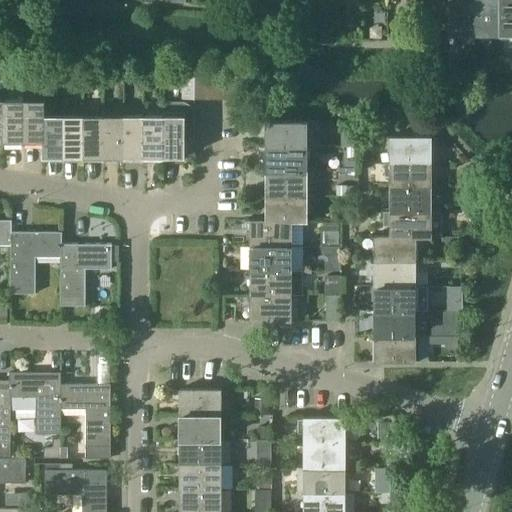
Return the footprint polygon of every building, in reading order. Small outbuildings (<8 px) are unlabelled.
[(449,0),(439,0),(439,30),(449,30),(449,0)] [(449,0),(449,30),(449,34),(475,34),(475,0),(449,0)] [(500,0),(475,0),(475,34),(501,34),(500,0)] [(511,0),(500,0),(501,34),(511,34),(511,0)] [(22,58),(23,50),(13,50),(13,57),(16,57),(22,58)] [(500,71),(511,71),(511,55),(500,56),(500,71)] [(195,98),(207,98),(206,75),(195,75),(195,98)] [(219,75),(206,75),(207,98),(219,98),(219,75)] [(231,75),(219,75),(219,98),(231,98),(231,75)] [(243,75),(231,75),(231,98),(243,98),(243,75)] [(4,140),(24,140),(24,99),(4,99),(4,140)] [(24,140),(43,140),(44,140),(44,115),(45,115),(45,99),(24,99),(24,140)] [(164,102),(164,114),(165,114),(165,156),(185,156),(185,136),(194,136),(194,108),(184,102),(164,102)] [(85,156),(105,156),(105,114),(104,114),(104,107),(84,107),(84,114),(85,114),(85,156)] [(85,114),(84,114),(65,115),(65,156),(85,156),(85,114)] [(105,156),(125,156),(125,114),(105,114),(105,156)] [(145,156),(145,114),(125,114),(125,156),(145,156)] [(165,156),(165,114),(164,114),(145,114),(145,156),(165,156)] [(65,115),(45,115),(44,115),(44,140),(43,140),(43,156),(65,156),(65,115)] [(267,146),(308,147),(315,147),(315,146),(319,146),(319,120),(308,120),(267,120),(267,146)] [(345,133),(343,133),(343,145),(345,145),(356,145),(356,133),(345,133)] [(431,136),(390,136),(390,162),(431,162),(431,136)] [(439,136),(439,141),(443,145),(448,145),(448,136),(439,136)] [(267,146),(267,171),(308,171),(315,171),(315,147),(308,147),(267,146)] [(345,147),(343,147),(344,160),(359,160),(359,147),(345,147)] [(359,160),(344,160),(344,171),(359,170),(359,160)] [(390,187),(431,187),(431,162),(390,162),(384,162),(384,170),(390,170),(390,187)] [(308,196),(308,171),(267,171),(267,196),(308,196)] [(337,195),(347,195),(347,185),(337,185),(337,195)] [(431,187),(390,187),(390,211),(431,211),(431,187)] [(267,196),(267,219),(267,220),(292,220),(292,221),(308,221),(308,196),(267,196)] [(431,211),(390,211),(384,211),(384,221),(390,221),(390,235),(390,236),(416,236),(416,237),(432,237),(432,236),(442,236),(442,211),(431,211)] [(292,246),(292,221),(292,220),(267,220),(267,219),(250,219),(250,246),(292,246)] [(12,220),(0,220),(0,243),(10,244),(11,232),(12,232),(12,220)] [(460,236),(472,235),(472,227),(460,227),(460,236)] [(339,230),(322,230),(322,246),(339,246),(339,230)] [(61,232),(12,232),(11,232),(10,244),(10,293),(34,293),(34,256),(60,256),(61,256),(61,244),(61,232)] [(374,235),(374,262),(416,262),(416,237),(416,236),(390,236),(390,235),(374,235)] [(61,256),(60,256),(60,305),(85,305),(85,268),(112,268),(112,261),(112,245),(112,244),(61,244),(61,256)] [(292,270),(292,246),(250,246),(250,270),(292,270)] [(341,270),(341,246),(339,246),(322,246),(322,253),(329,257),(329,261),(325,264),(325,270),(341,270)] [(374,262),(374,286),(416,286),(416,262),(374,262)] [(292,270),(250,270),(250,295),(292,295),(303,295),(303,270),(292,270)] [(325,294),(330,294),(341,294),(341,275),(325,275),(325,294)] [(428,286),(416,286),(374,286),(374,311),(416,311),(428,311),(428,286)] [(449,310),(455,310),(461,310),(462,287),(455,287),(450,287),(449,310)] [(250,295),(250,321),(292,321),(292,295),(250,295)] [(12,313),(23,313),(23,304),(12,304),(12,313)] [(326,307),(326,319),(340,319),(340,307),(326,307)] [(374,311),(374,335),(415,336),(416,311),(374,311)] [(453,311),(444,311),(444,322),(458,322),(458,311),(453,311)] [(374,346),(374,361),(415,361),(415,360),(427,360),(428,336),(415,336),(374,335),(370,335),(370,346),(374,346)] [(446,336),(446,343),(446,349),(458,349),(458,335),(446,336)] [(9,372),(9,380),(10,380),(10,397),(35,397),(35,434),(60,434),(60,408),(59,408),(59,384),(60,384),(60,372),(9,372)] [(0,441),(10,442),(10,397),(10,380),(9,380),(0,379),(0,441)] [(110,384),(60,384),(59,384),(59,408),(60,408),(85,408),(86,458),(110,458),(110,384)] [(179,389),(179,415),(221,414),(220,389),(179,389)] [(256,413),(267,413),(267,399),(256,398),(256,413)] [(179,415),(179,441),(221,440),(221,414),(179,415)] [(303,433),(303,443),(345,443),(345,417),(303,417),(303,418),(297,418),(297,433),(303,433)] [(393,437),(393,422),(382,422),(382,437),(393,437)] [(271,426),(259,426),(259,439),(271,439),(271,426)] [(60,445),(60,439),(53,438),(53,446),(44,446),(44,457),(59,457),(59,445),(60,445)] [(179,441),(179,465),(221,464),(221,440),(179,441)] [(345,443),(303,443),(303,468),(345,468),(345,443)] [(271,453),(257,453),(257,464),(272,464),(271,453)] [(0,458),(0,482),(25,483),(25,458),(0,458)] [(179,465),(179,490),(221,489),(221,464),(179,465)] [(345,492),(345,468),(303,468),(297,468),(297,492),(303,492),(345,492)] [(376,469),(376,491),(378,492),(384,492),(389,492),(389,469),(384,469),(376,469)] [(82,494),(81,511),(106,511),(107,470),(45,470),(45,494),(82,494)] [(272,489),(272,473),(256,473),(256,489),(272,489)] [(220,511),(221,489),(179,490),(178,511),(220,511)] [(35,491),(23,491),(23,508),(35,508),(35,507),(35,491)] [(345,511),(345,492),(303,492),(303,511),(345,511)]
